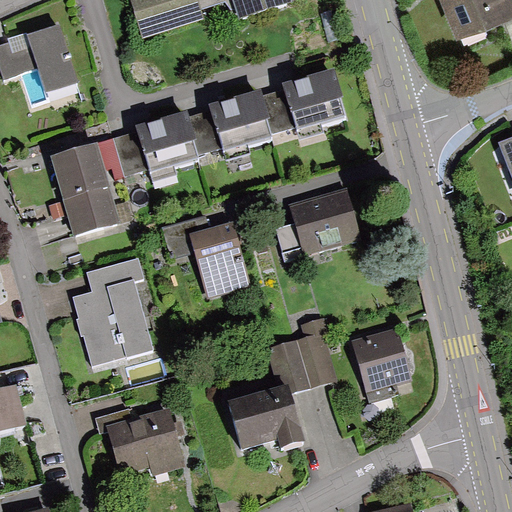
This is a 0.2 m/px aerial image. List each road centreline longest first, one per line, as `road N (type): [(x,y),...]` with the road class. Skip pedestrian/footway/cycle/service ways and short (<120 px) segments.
road 1 (residential): [(0,197),(88,511)]
road 2 (secondary): [(481,432),(406,127)]
road 3 (residential): [(297,511),(404,456),(481,432)]
road 4 (secondary): [(406,127),(371,0)]
